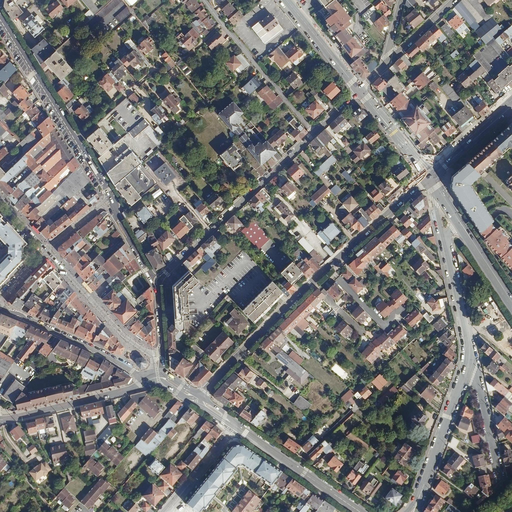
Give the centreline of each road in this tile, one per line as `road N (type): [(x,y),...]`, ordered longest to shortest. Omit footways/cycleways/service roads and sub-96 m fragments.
road 1 (tertiary): [(200,396),(429,174)]
road 2 (residential): [(156,281),(314,132)]
road 3 (residential): [(110,198),(0,17)]
road 4 (residential): [(314,132),(203,0)]
road 5 (residential): [(468,353),(416,503)]
road 6 (residential): [(145,379),(9,311)]
road 7 (tertiary): [(234,426),(359,511)]
road 8 (residential): [(47,248),(144,350)]
road 9 (tertiary): [(134,387),(4,419)]
road 10 (residential): [(468,353),(500,479)]
